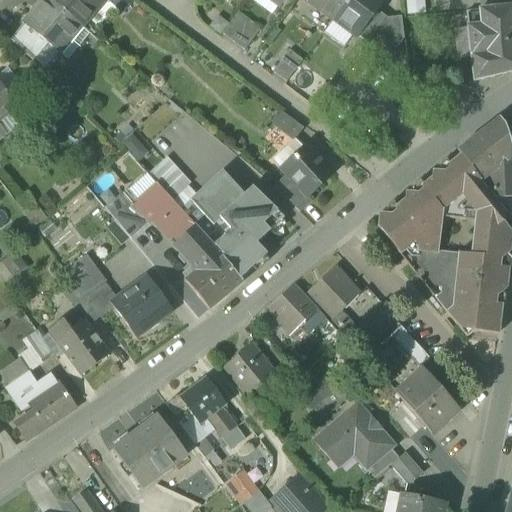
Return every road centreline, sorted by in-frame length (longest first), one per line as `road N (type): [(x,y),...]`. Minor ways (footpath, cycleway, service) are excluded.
road 1 (residential): [(338,227),(0,477)]
road 2 (residential): [(148,0),(396,180)]
road 3 (residential): [(501,406),(338,227)]
road 4 (residential): [(511,91),(396,180)]
